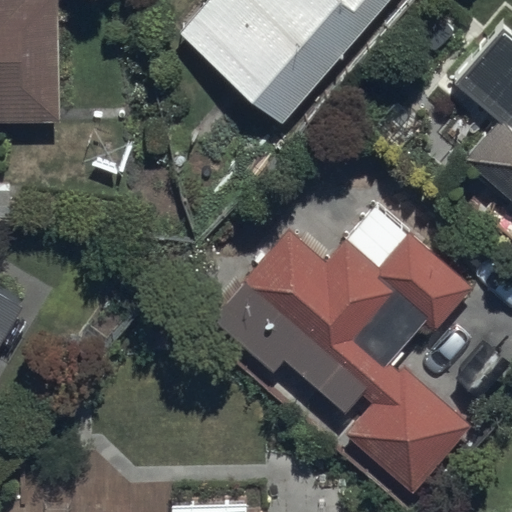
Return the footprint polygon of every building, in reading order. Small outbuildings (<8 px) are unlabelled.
[(0,0),(0,114),(64,113),(61,0),(0,0)] [(199,0),(177,26),(280,120),(385,0),(199,0)] [(511,25),(502,17),(454,71),(500,112),(467,150),(511,189),(511,25)] [(289,224),(211,310),(272,365),(284,352),(355,416),(346,425),(412,484),(470,420),(404,360),(400,365),(395,361),(405,350),(399,344),(425,315),(436,325),(475,282),(411,225),(405,231),(375,204),(326,258),(289,224)] [(0,340),(26,296),(0,280),(0,340)] [(171,501),(170,511),(248,511),(249,499),(171,501)]
